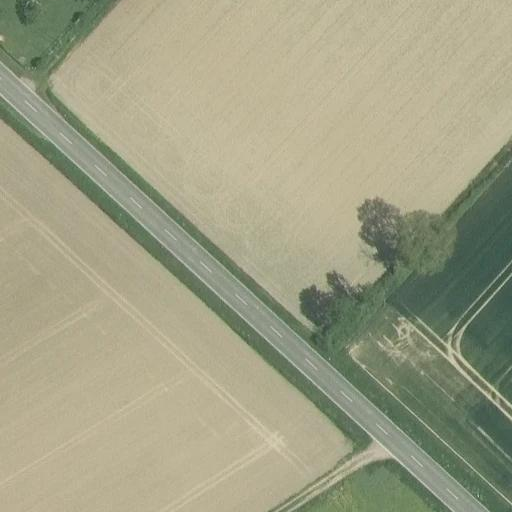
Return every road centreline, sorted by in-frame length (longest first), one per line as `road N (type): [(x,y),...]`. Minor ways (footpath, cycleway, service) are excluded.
road 1 (tertiary): [(468,511),(0,79)]
road 2 (track): [(278,511),(388,438)]
